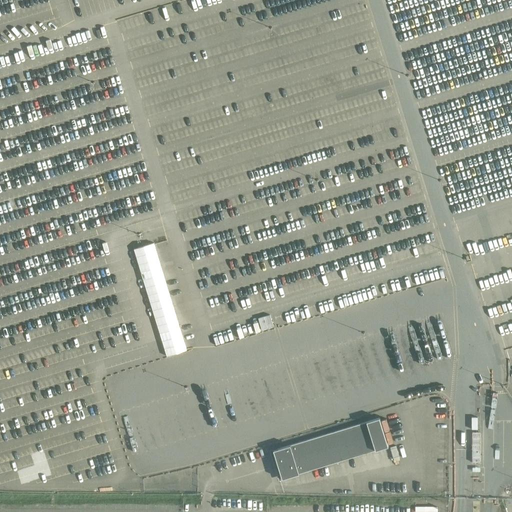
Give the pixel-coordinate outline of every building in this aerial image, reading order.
[(136,247),(166,355),(187,350),(156,241),(136,247)] [(271,313),(259,317),(263,329),(275,325),(271,313)] [(277,449),(274,450),(282,478),(286,477),(286,478),(389,446),(380,417),(277,449)] [(480,462),(480,438),(472,438),(472,462),(480,462)] [(49,463),(26,471),(30,482),(50,475),(53,474),(49,463)]
